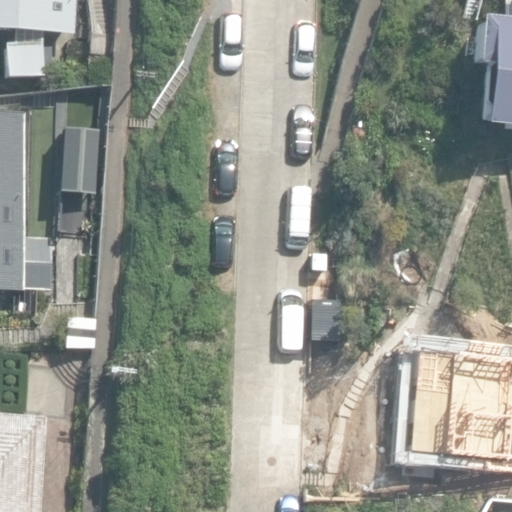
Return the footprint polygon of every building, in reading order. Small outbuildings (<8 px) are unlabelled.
[(1,45),(3,80),(42,77),(39,46),(42,33),(72,34),(74,0),(0,0),(0,32),(12,33),(10,44),(1,45)] [(478,127),(511,129),(511,0),(510,0),(508,22),(475,19),(471,66),(481,67),(477,127),(478,127)] [(0,291),(24,292),(24,284),(54,284),(54,237),(23,236),(24,112),(0,111),(0,291)] [(407,369),(434,378),(447,338),(420,329),(407,369)] [(38,511),(44,418),(0,415),(0,511),(38,511)]
